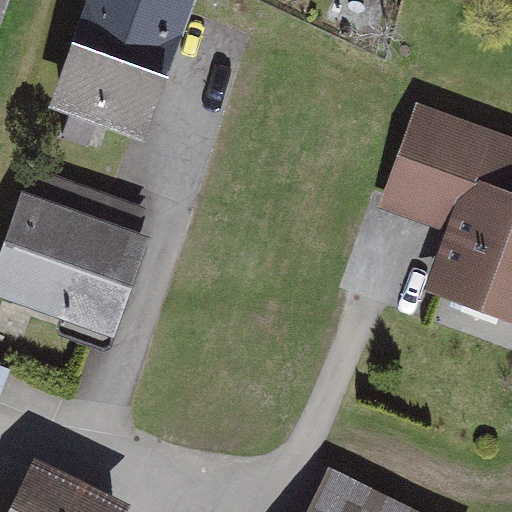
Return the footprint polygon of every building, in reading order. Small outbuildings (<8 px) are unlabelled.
[(186,12),(152,0),(80,0),(37,117),(133,152),(186,12)] [(511,0),(466,0),(511,10),(511,0)] [(511,148),(412,113),(374,218),(438,241),(414,306),(511,340),(511,148)] [(0,314),(91,352),(136,246),(128,243),(138,217),(35,175),(22,207),(8,202),(0,220),(0,314)] [(396,511),(331,478),(313,511),(396,511)] [(86,511),(20,480),(3,511),(86,511)]
